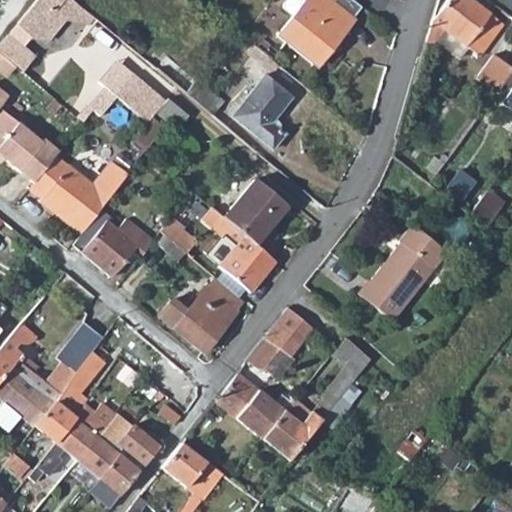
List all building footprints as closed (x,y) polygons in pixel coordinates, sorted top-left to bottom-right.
[(82,10),(69,0),(31,0),(13,22),(30,37),(45,39),(62,17),(75,19),(82,10)] [(332,0),(331,2),(328,0),(285,0),(281,6),(282,10),(291,17),(276,37),(315,67),(353,19),(351,17),(360,8),(349,0),(332,0)] [(445,0),(430,21),(424,41),(430,46),(434,42),(456,59),(466,46),(478,56),(503,24),(471,0),(445,0)] [(151,52),(143,61),(154,70),(161,60),(151,52)] [(475,75),(496,92),(511,68),(511,66),(493,52),(475,75)] [(161,60),(154,70),(210,116),(221,102),(165,56),(161,60)] [(268,69),(231,116),(271,149),(282,134),(269,124),(295,90),(268,69)] [(511,84),(500,101),(511,110),(511,84)] [(51,155),(56,150),(41,137),(37,142),(0,110),(0,101),(5,95),(0,90),(0,158),(29,182),(51,155)] [(60,105),(51,98),(44,106),(53,114),(56,110),(60,105)] [(165,99),(153,113),(175,130),(186,117),(165,99)] [(60,105),(56,110),(75,127),(80,121),(60,105)] [(149,118),(128,142),(140,152),(160,128),(149,118)] [(122,137),(104,158),(110,163),(125,174),(141,153),(140,152),(128,142),(122,137)] [(425,167),(435,174),(447,158),(442,154),(438,159),(433,156),(425,167)] [(97,209),(125,174),(110,163),(92,185),(51,155),(29,182),(24,188),(37,198),(36,200),(78,234),(97,209)] [(423,170),(418,177),(427,184),(430,180),(432,177),(423,170)] [(458,172),(449,184),(463,194),(471,182),(458,172)] [(430,180),(427,184),(432,188),(435,184),(430,180)] [(435,184),(432,188),(441,195),(447,188),(438,180),(435,184)] [(252,181),(220,218),(253,246),(268,227),(284,207),(252,181)] [(486,189),(467,214),(484,227),(503,202),(486,189)] [(189,192),(179,205),(198,220),(208,208),(189,192)] [(208,208),(198,220),(219,237),(214,243),(226,255),(216,266),(247,293),(273,262),(259,250),(253,246),(220,218),(208,208)] [(78,234),(69,246),(109,278),(123,259),(131,265),(150,241),(123,220),(114,230),(103,221),(106,217),(97,209),(78,234)] [(167,220),(157,232),(189,259),(199,247),(167,220)] [(367,279),(356,293),(389,319),(443,251),(409,226),(396,242),(397,244),(369,280),(367,279)] [(268,227),(253,246),(259,250),(274,232),(268,227)] [(159,236),(152,245),(173,262),(181,254),(159,236)] [(52,264),(42,255),(38,261),(47,270),(52,264)] [(240,301),(213,277),(183,314),(167,302),(154,318),(199,354),(233,312),(232,311),(240,301)] [(285,307),(244,361),(245,363),(260,371),(263,368),(275,377),(282,375),(293,359),(289,356),(312,328),(285,307)] [(0,376),(13,359),(16,361),(21,355),(11,348),(15,342),(21,344),(27,343),(31,340),(35,337),(19,324),(0,344),(0,376)] [(54,358),(73,373),(89,352),(93,347),(97,342),(78,328),(54,358)] [(290,403),(260,439),(287,461),(321,420),(339,397),(366,362),(368,360),(344,338),(337,348),(330,355),(342,367),(309,411),(294,399),(290,403)] [(78,392),(102,362),(89,352),(73,373),(58,394),(55,400),(53,401),(31,426),(33,427),(52,442),(72,418),(79,409),(83,405),(87,399),(78,392)] [(13,359),(0,376),(0,400),(31,426),(53,401),(55,400),(58,394),(16,361),(13,359)] [(136,376),(125,368),(118,378),(129,386),(136,376)] [(236,373),(213,402),(260,439),(290,403),(280,394),(273,403),(257,390),(245,380),(236,373)] [(249,375),(245,380),(257,390),(262,385),(249,375)] [(339,397),(321,420),(330,428),(349,405),(339,397)] [(52,442),(25,476),(33,482),(41,472),(45,475),(57,460),(54,457),(61,449),(75,460),(113,415),(98,403),(91,411),(83,405),(79,409),(72,418),(52,442)] [(113,415),(75,460),(96,478),(119,449),(115,445),(129,426),(113,415)] [(119,449),(96,478),(89,487),(109,503),(137,470),(127,462),(131,459),(140,465),(156,446),(130,425),(129,426),(115,445),(119,449)] [(413,427),(399,448),(412,456),(426,435),(413,427)] [(180,443),(159,468),(191,493),(201,501),(221,475),(180,443)] [(11,455),(1,467),(15,479),(25,466),(11,455)] [(191,493),(178,511),(194,511),(201,501),(191,493)] [(125,511),(139,511),(147,501),(138,495),(125,511)]
